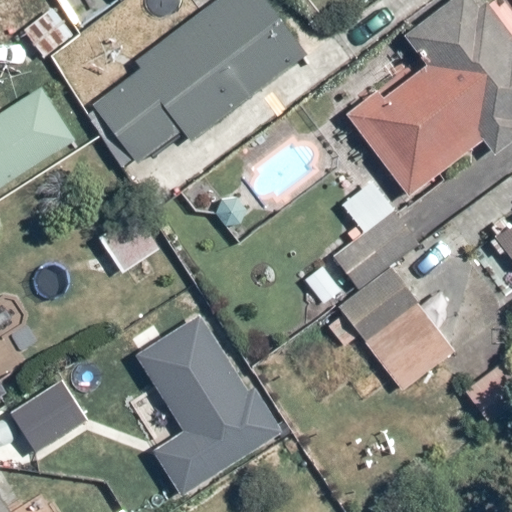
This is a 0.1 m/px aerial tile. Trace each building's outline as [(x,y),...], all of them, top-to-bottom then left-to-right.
[(57,0),(22,23),(42,55),(94,23),(80,0),(57,0)] [(306,60),(264,0),(221,0),(130,64),(134,70),(89,101),(132,164),(177,133),(184,143),(306,60)] [(458,155),(469,172),(511,142),(511,0),(488,17),(480,5),(476,0),(450,0),(405,32),(418,52),(340,106),(401,194),(458,155)] [(0,185),(72,137),(39,87),(0,112),(0,185)] [(269,219),(239,178),(207,202),(236,242),(269,219)] [(360,230),(327,252),(355,291),(419,245),(373,181),(341,202),(360,230)] [(137,210),(97,237),(121,273),(161,245),(137,210)] [(511,256),(511,221),(495,234),(511,256)] [(452,351),(392,265),(355,291),(337,304),(397,390),(452,351)] [(154,450),(184,496),(286,431),(257,385),(248,391),(199,315),(135,356),(183,431),(154,450)] [(465,390),(492,420),(511,402),(511,362),(505,355),(465,390)] [(13,411),(36,449),(88,419),(64,380),(13,411)] [(0,511),(13,511),(0,489),(0,511)]
